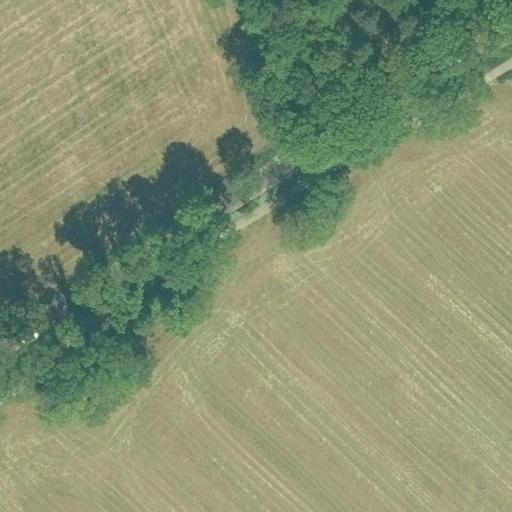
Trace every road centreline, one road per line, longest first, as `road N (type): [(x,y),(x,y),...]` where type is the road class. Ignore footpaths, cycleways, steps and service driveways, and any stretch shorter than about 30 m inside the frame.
road 1 (tertiary): [(0,349),(511,28)]
road 2 (track): [(261,0),(337,132)]
